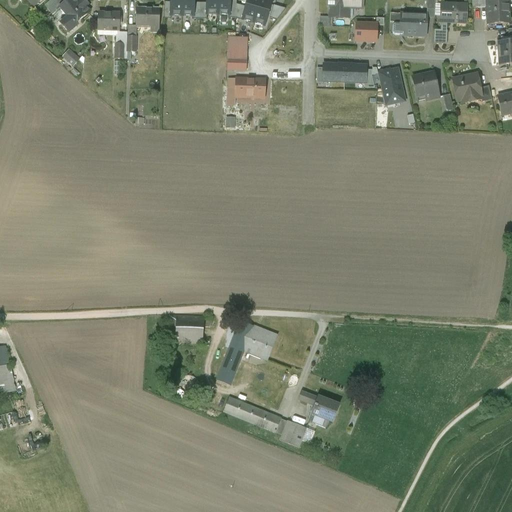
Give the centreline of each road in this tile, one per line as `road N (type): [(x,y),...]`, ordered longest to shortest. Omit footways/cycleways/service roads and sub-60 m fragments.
road 1 (residential): [(0,317),(324,316)]
road 2 (residential): [(309,53),(452,58),(475,51)]
